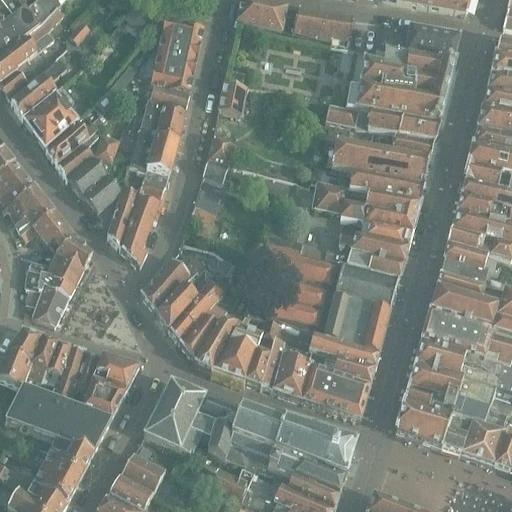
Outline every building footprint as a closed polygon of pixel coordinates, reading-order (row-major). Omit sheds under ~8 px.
[(0,60),(22,43),(38,32),(37,31),(58,7),(56,4),(60,0),(41,0),(25,13),(23,11),(11,21),(10,21),(0,29),(0,60)] [(381,0),(381,5),(395,7),(465,18),(469,0),(381,0)] [(240,4),(236,24),(236,28),(247,30),(248,33),(282,37),(286,11),(240,4)] [(139,5),(136,13),(159,21),(162,14),(139,5)] [(0,29),(10,21),(11,21),(0,6),(0,29)] [(22,43),(0,60),(0,85),(12,77),(11,76),(33,58),(34,59),(36,58),(35,57),(53,43),(47,37),(62,19),(55,13),(59,9),(58,7),(37,31),(38,32),(22,43)] [(297,14),(292,39),(328,48),(328,51),(346,54),(352,22),(297,14)] [(502,33),(511,34),(511,17),(507,17),(505,17),(502,33)] [(163,23),(156,56),(195,65),(195,64),(196,64),(199,48),(202,32),(203,32),(183,27),(183,28),(164,24),(164,23),(163,23)] [(74,33),(67,40),(76,49),(89,35),(77,24),(71,30),(74,33)] [(379,48),(378,57),(382,57),(382,59),(451,70),(452,67),(458,44),(459,39),(407,30),(392,28),(387,49),(379,48)] [(511,47),(498,45),(494,59),(494,60),(511,62),(511,47)] [(168,94),(189,98),(189,97),(188,97),(192,81),(196,65),(195,65),(156,56),(149,89),(150,89),(169,93),(168,94)] [(12,77),(0,85),(0,94),(6,104),(26,87),(26,88),(36,79),(26,66),(34,59),(33,58),(11,76),(12,77)] [(347,88),(344,112),(356,115),(437,134),(438,130),(437,130),(451,70),(382,59),(381,68),(362,65),(357,89),(347,88)] [(511,62),(494,60),(490,79),(511,82),(511,62)] [(9,107),(21,124),(55,96),(48,88),(66,73),(58,64),(38,82),(39,83),(9,107)] [(229,75),(227,88),(241,90),(244,78),(229,75)] [(490,80),(486,96),(511,100),(511,82),(490,79),(490,80)] [(217,115),(219,115),(240,119),(246,91),(241,90),(227,88),(223,87),(217,115)] [(55,96),(21,124),(23,123),(45,155),(76,128),(76,127),(80,124),(68,109),(73,106),(61,91),(56,97),(55,96)] [(128,171),(136,174),(136,176),(138,176),(138,177),(142,178),(135,202),(155,209),(154,210),(157,211),(158,209),(159,205),(164,192),(167,181),(168,181),(179,144),(183,120),(187,101),(153,91),(148,105),(161,110),(146,107),(136,144),(132,154),(128,171)] [(511,100),(486,96),(482,114),(511,119),(511,100)] [(76,128),(45,155),(56,170),(80,148),(98,130),(94,126),(101,119),(104,117),(103,116),(112,104),(105,98),(92,110),(94,113),(100,119),(83,136),(77,130),(76,128)] [(323,127),(352,132),(356,115),(344,112),(344,113),(328,110),(323,127)] [(481,114),(476,136),(511,142),(511,119),(482,114),(481,114)] [(356,115),(352,132),(366,134),(365,135),(393,140),(433,149),(434,146),(437,134),(356,115)] [(98,130),(80,148),(56,170),(55,171),(65,186),(93,161),(85,153),(97,141),(93,137),(105,125),(101,119),(94,126),(98,130)] [(473,151),(472,154),(511,161),(511,142),(476,136),(472,151),(473,151)] [(66,185),(81,202),(96,221),(107,233),(108,234),(120,197),(108,183),(106,180),(109,170),(111,170),(118,149),(119,145),(101,139),(93,161),(65,186),(66,185)] [(119,145),(118,149),(132,154),(136,144),(121,139),(119,145)] [(334,148),(329,173),(422,194),(427,164),(428,165),(433,149),(393,140),(390,153),(361,148),(360,153),(334,148)] [(212,145),(206,166),(225,171),(230,149),(212,145)] [(2,153),(0,154),(0,175),(13,166),(2,153)] [(464,187),(464,188),(511,197),(511,161),(472,154),(468,172),(467,172),(464,187)] [(0,175),(0,203),(6,211),(33,191),(13,166),(0,175)] [(206,166),(202,181),(220,186),(225,171),(206,166)] [(329,175),(350,179),(347,194),(417,210),(417,207),(419,208),(422,194),(329,173),(329,175)] [(120,197),(108,234),(105,242),(119,255),(135,202),(142,178),(138,177),(136,185),(136,186),(131,197),(121,194),(120,197)] [(337,225),(361,229),(408,239),(417,210),(347,194),(314,187),(310,212),(313,214),(338,219),(337,225)] [(511,197),(464,188),(460,200),(495,208),(494,210),(501,213),(500,218),(503,219),(501,228),(511,230),(511,197)] [(6,211),(0,214),(0,216),(2,219),(8,216),(10,222),(13,226),(42,203),(33,191),(6,211)] [(198,193),(185,235),(208,242),(220,202),(198,193)] [(460,200),(455,218),(501,228),(503,219),(500,218),(501,213),(494,210),(495,208),(460,200)] [(135,202),(119,255),(138,273),(145,257),(141,255),(157,211),(154,210),(155,209),(135,202)] [(42,203),(13,226),(20,239),(53,216),(42,203)] [(53,216),(20,239),(25,245),(35,237),(46,250),(51,246),(67,234),(53,216)] [(454,218),(450,234),(451,234),(451,235),(511,250),(511,230),(501,228),(455,218),(454,218)] [(348,233),(346,240),(404,257),(405,252),(406,253),(410,239),(408,239),(361,229),(359,236),(348,233)] [(54,259),(82,276),(90,261),(90,260),(73,243),(67,234),(51,246),(58,255),(54,259)] [(446,249),(445,251),(486,261),(487,261),(510,267),(511,259),(511,250),(451,235),(447,249),(446,249)] [(306,339),(311,341),(375,364),(376,361),(388,316),(389,317),(390,314),(339,301),(347,271),(301,258),(303,251),(264,236),(255,277),(276,282),(268,321),(306,338),(306,339)] [(348,262),(304,249),(303,251),(301,258),(347,271),(396,285),(404,257),(346,240),(343,239),(339,238),(338,246),(350,249),(348,258),(349,258),(348,262)] [(442,266),(439,279),(492,294),(511,299),(511,297),(483,289),(487,276),(483,275),(486,261),(445,251),(441,266),(442,266)] [(30,267),(28,275),(48,280),(73,294),(82,276),(54,259),(50,272),(30,267)] [(154,318),(155,319),(196,275),(198,277),(203,272),(205,269),(200,265),(199,266),(193,261),(181,273),(171,264),(140,299),(154,318)] [(222,262),(217,270),(228,278),(233,269),(222,262)] [(339,301),(390,314),(397,285),(396,285),(347,271),(339,301)] [(205,284),(210,277),(203,272),(198,277),(196,275),(155,319),(167,334),(208,288),(202,283),(202,282),(205,284)] [(28,275),(26,293),(30,294),(41,297),(43,291),(68,303),(73,294),(48,280),(28,275)] [(439,279),(435,293),(488,307),(492,294),(439,279)] [(167,334),(178,348),(178,349),(215,308),(222,300),(208,287),(205,284),(202,282),(202,283),(208,288),(167,334)] [(34,313),(30,324),(53,332),(68,303),(43,291),(41,297),(30,294),(25,309),(34,313)] [(435,293),(429,317),(511,339),(511,299),(492,294),(488,307),(435,293)] [(215,308),(178,349),(193,368),(224,317),(226,314),(215,308)] [(224,317),(193,368),(213,378),(242,322),(236,321),(234,323),(224,318),(224,317)] [(420,348),(511,373),(511,339),(429,317),(420,348)] [(213,378),(212,378),(242,388),(256,348),(258,349),(262,339),(268,341),(274,325),(265,322),(260,338),(242,333),(249,320),(244,318),(242,322),(213,378)] [(4,358),(0,366),(0,385),(12,391),(20,395),(20,394),(25,383),(41,345),(21,338),(4,358)] [(308,352),(372,375),(375,364),(311,341),(309,349),(308,352)] [(55,350),(41,345),(25,383),(40,389),(40,387),(55,350)] [(256,348),(242,388),(244,388),(259,393),(270,397),(272,397),(284,362),(282,362),(285,351),(272,346),(268,361),(255,358),(258,349),(256,348)] [(511,373),(420,348),(414,371),(511,397),(511,373)] [(69,354),(55,350),(40,387),(45,389),(49,377),(57,381),(69,354)] [(308,352),(307,355),(324,361),(320,375),(327,377),(331,379),(331,378),(368,390),(372,375),(308,352)] [(69,354),(48,403),(66,410),(73,390),(74,390),(84,358),(69,354)] [(84,358),(74,390),(81,392),(79,402),(84,404),(86,399),(100,362),(84,358)] [(100,362),(86,399),(98,403),(102,392),(123,400),(138,373),(100,362)] [(284,362),(272,397),(300,406),(301,406),(313,373),(284,362)] [(404,407),(470,428),(499,437),(504,421),(511,423),(511,397),(414,371),(409,389),(404,407)] [(313,373),(301,407),(316,411),(320,396),(327,377),(320,375),(313,373)] [(327,377),(320,396),(363,409),(367,392),(368,390),(331,378),(331,379),(327,377)] [(169,388),(143,442),(189,462),(189,460),(194,451),(199,441),(210,446),(206,457),(224,466),(243,471),(247,463),(261,469),(267,472),(336,501),(339,493),(341,487),(343,487),(347,472),(353,451),(282,429),(281,430),(224,410),(201,402),(181,393),(169,388)] [(102,392),(98,403),(118,410),(123,400),(102,392)] [(16,406),(4,429),(56,447),(51,456),(50,456),(51,456),(65,464),(68,457),(69,457),(89,465),(110,425),(92,419),(79,415),(66,410),(48,403),(21,394),(20,395),(21,395),(16,406)] [(320,396),(316,411),(359,424),(363,409),(320,396)] [(84,404),(83,405),(95,410),(93,419),(110,425),(118,410),(98,403),(86,399),(84,404)] [(83,405),(80,415),(92,419),(92,418),(93,419),(95,410),(83,405)] [(404,408),(396,439),(439,453),(442,454),(446,440),(465,445),(470,428),(404,407),(404,408)] [(465,445),(461,459),(493,471),(495,472),(503,441),(511,444),(511,423),(504,421),(499,437),(470,428),(465,445)] [(446,440),(442,454),(459,459),(461,459),(465,445),(446,440)] [(511,444),(503,441),(495,472),(509,476),(510,477),(511,470),(511,444)] [(141,451),(136,461),(145,466),(150,457),(141,451)] [(41,469),(39,474),(55,482),(57,479),(65,483),(64,485),(67,486),(68,484),(76,488),(89,465),(69,457),(68,457),(65,464),(51,456),(50,456),(49,455),(41,469)] [(132,460),(119,482),(152,499),(164,480),(132,460)] [(247,463),(243,471),(241,476),(252,481),(255,482),(261,469),(247,463)] [(289,487),(285,496),(322,511),(332,511),(336,501),(267,472),(265,477),(274,481),(273,483),(284,488),(285,486),(289,487)] [(38,479),(27,499),(37,505),(43,496),(65,509),(76,489),(76,488),(68,484),(67,486),(64,485),(65,483),(57,479),(55,482),(39,474),(37,478),(38,479)] [(207,496),(239,510),(252,481),(241,476),(237,483),(217,474),(207,496)] [(241,511),(242,511),(322,511),(285,496),(255,482),(252,481),(239,510),(241,511)] [(145,511),(152,499),(119,482),(108,499),(133,511),(145,511)] [(18,493),(5,511),(63,511),(65,509),(43,496),(37,505),(27,499),(18,493)] [(100,511),(133,511),(108,499),(100,511)] [(400,511),(372,501),(368,511),(400,511)]
